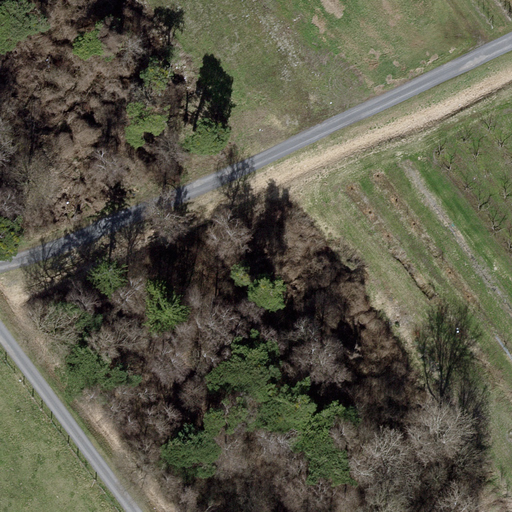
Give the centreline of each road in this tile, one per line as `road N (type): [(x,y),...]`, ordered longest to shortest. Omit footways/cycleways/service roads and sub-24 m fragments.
road 1 (track): [(511,44),(255,170),(0,266)]
road 2 (track): [(0,335),(130,511)]
